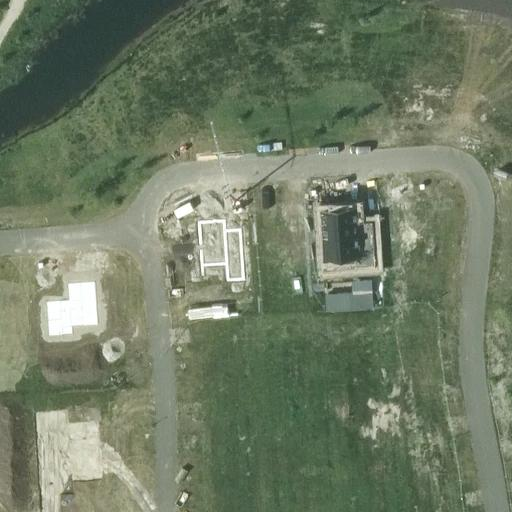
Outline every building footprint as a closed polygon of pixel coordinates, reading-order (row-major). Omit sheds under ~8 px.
[(412,9),(404,100),(465,106),(466,96),(511,100),(511,8),(472,4),(471,14),(412,9)] [(430,203),(394,205),(396,237),(398,260),(399,267),(434,265),(430,203)] [(356,208),(321,210),(324,258),(359,256),(358,234),(360,233),(359,223),(357,223),(356,208)] [(214,221),(198,222),(201,273),(217,272),(217,283),(244,281),(241,236),(216,237),(214,221)] [(396,237),(383,237),(384,261),(398,260),(396,237)] [(68,300),(46,301),(48,337),(73,335),(73,328),(99,326),(96,281),(67,283),(68,300)] [(0,335),(14,335),(15,349),(35,347),(33,316),(23,317),(22,303),(18,303),(17,286),(0,287),(0,335)] [(418,314),(375,317),(377,344),(377,345),(393,344),(420,342),(418,314)] [(269,327),(243,329),(244,342),(260,341),(260,342),(270,341),(269,327)] [(244,342),(215,344),(216,369),(219,368),(262,366),(260,342),(260,341),(244,342)] [(377,344),(367,345),(368,358),(394,357),(393,344),(377,345),(377,344)] [(262,366),(219,368),(221,393),(247,392),(264,390),(262,366)] [(389,377),(364,378),(365,392),(374,391),(390,389),(389,377)] [(390,389),(374,391),(376,419),(419,416),(417,388),(390,389)] [(264,390),(247,392),(248,404),(274,403),(273,389),(264,390)] [(64,415),(38,417),(39,431),(49,430),(49,429),(65,428),(64,415)] [(65,428),(49,429),(49,430),(50,454),(93,451),(96,451),(94,426),(65,428)] [(247,447),(224,448),(225,472),(266,469),(265,455),(279,454),(278,431),(246,434),(247,447)] [(403,439),(377,440),(378,454),(388,453),(388,452),(404,451),(403,439)] [(404,451),(388,452),(388,453),(389,477),(432,474),(431,450),(404,451)] [(93,451),(50,454),(52,478),(52,479),(68,478),(95,476),(93,451)] [(266,469),(225,472),(227,496),(250,494),(251,507),(283,505),(281,483),(267,484),(266,469)] [(432,474),(389,477),(391,501),(391,502),(407,501),(438,499),(436,474),(432,474)] [(52,478),(42,479),(43,492),(69,491),(68,478),(52,479),(52,478)] [(391,501),(382,502),(382,511),(408,511),(407,501),(391,502),(391,501)]
